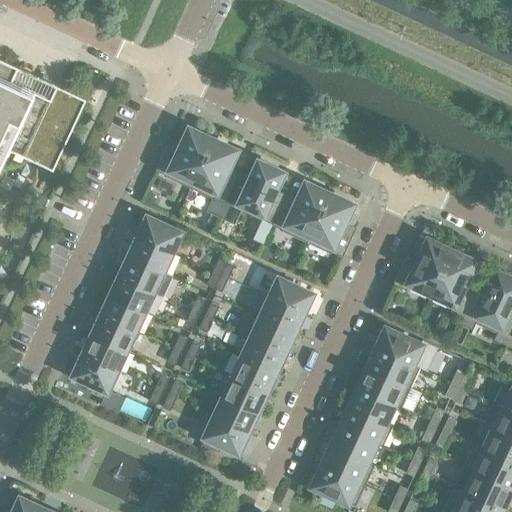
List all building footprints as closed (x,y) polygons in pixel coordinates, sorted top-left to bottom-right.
[(0,144),(50,167),(50,168),(53,169),(56,164),(84,104),(87,98),(83,97),(18,67),(0,58),(0,144)] [(191,187),(213,138),(190,127),(178,151),(167,146),(156,168),(168,174),(167,176),(191,187)] [(226,173),(237,149),(213,138),(191,187),(214,198),(215,196),(226,201),(237,179),(226,173)] [(273,223),(283,200),(272,195),(284,170),(259,159),(240,201),(264,212),(261,217),(273,223)] [(307,241),(330,192),(306,181),(294,206),(283,200),(273,223),(284,228),(283,230),(307,241)] [(149,190),(144,201),(156,207),(161,196),(149,190)] [(307,241),(331,252),(331,250),(343,256),(353,233),(342,228),(353,203),(330,192),(307,241)] [(172,251),(181,231),(148,215),(138,235),(172,251)] [(162,271),(172,251),(138,235),(129,255),(162,271)] [(432,292),(452,249),(428,238),(418,260),(416,264),(405,258),(394,283),(407,289),(410,282),(432,292)] [(265,245),(260,255),(272,260),(276,250),(265,245)] [(476,260),(452,249),(432,292),(454,303),(451,309),(463,315),(475,291),(464,286),(476,260)] [(173,275),(162,271),(129,255),(120,275),(153,290),(163,295),(173,275)] [(221,274),(227,260),(219,257),(213,270),(221,274)] [(235,264),(227,260),(221,274),(228,278),(235,264)] [(214,287),(221,274),(213,270),(207,284),(214,287)] [(475,291),(463,315),(460,322),(473,328),(476,322),(497,332),(494,338),(507,344),(511,332),(511,308),(510,308),(511,304),(511,276),(498,270),(486,296),(475,291)] [(222,291),(228,278),(221,274),(214,287),(222,291)] [(144,310),(153,290),(120,275),(111,294),(144,310)] [(313,292),(279,276),(270,297),(303,312),(313,292)] [(135,329),(144,310),(111,294),(102,314),(135,329)] [(200,312),(206,299),(198,295),(192,308),(200,312)] [(294,332),(303,312),(270,297),(261,316),(294,332)] [(219,305),(211,301),(205,314),(213,318),(219,305)] [(193,325),(200,312),(192,308),(186,321),(193,325)] [(126,349),(135,329),(102,314),(92,333),(126,349)] [(207,332),(213,318),(205,314),(199,328),(207,332)] [(294,332),(261,316),(251,336),(285,351),(294,332)] [(413,363),(422,343),(386,326),(385,330),(381,338),(383,340),(379,348),(420,367),(420,366),(413,363)] [(117,369),(126,349),(92,333),(83,353),(117,369)] [(181,351),(188,338),(180,334),(173,347),(181,351)] [(276,371),(285,351),(251,336),(242,355),(276,371)] [(201,344),(193,340),(187,354),(195,357),(201,344)] [(425,365),(440,369),(447,346),(432,342),(425,365)] [(175,364),(181,351),(173,347),(167,361),(175,364)] [(420,367),(379,348),(376,356),(373,355),(369,364),(368,366),(411,386),(420,367)] [(104,397),(117,369),(83,353),(74,374),(90,381),(86,389),(104,397)] [(189,371),(195,357),(187,354),(181,367),(189,371)] [(276,371),(242,355),(233,375),(267,391),(276,371)] [(411,386),(368,366),(367,369),(363,378),(365,379),(361,387),(402,406),(411,386)] [(459,385),(465,373),(465,372),(457,368),(451,381),(459,385)] [(163,390),(169,377),(161,373),(155,386),(163,390)] [(467,390),(473,377),(465,373),(459,385),(459,386),(467,390)] [(267,391),(233,375),(224,394),(258,410),(267,391)] [(183,383),(175,379),(169,393),(177,396),(183,383)] [(453,398),(459,386),(459,385),(451,381),(445,395),(453,398)] [(511,386),(503,382),(493,402),(511,411),(511,386)] [(157,403),(163,390),(155,386),(149,400),(157,403)] [(461,403),(467,390),(459,386),(453,398),(453,400),(461,403)] [(108,387),(103,401),(121,408),(126,393),(108,387)] [(402,406),(361,387),(357,395),(355,394),(351,403),(349,405),(385,422),(394,403),(401,407),(402,406)] [(170,410),(177,396),(169,393),(162,406),(170,410)] [(258,410),(224,394),(215,414),(249,430),(258,410)] [(511,411),(493,402),(484,423),(511,436),(511,411)] [(385,422),(349,405),(348,408),(344,417),(347,418),(343,426),(376,442),(385,422)] [(438,423),(444,410),(436,406),(430,419),(438,423)] [(215,414),(202,443),(219,451),(223,443),(239,450),(249,430),(215,414)] [(450,433),(456,419),(448,416),(442,429),(450,433)] [(432,436),(438,423),(430,419),(424,433),(432,436)] [(511,436),(484,423),(483,424),(490,427),(482,446),(474,443),(474,444),(511,461),(511,436)] [(367,460),(376,442),(343,426),(339,434),(337,433),(333,442),(332,442),(331,444),(374,465),(375,464),(367,460)] [(444,446),(450,433),(442,429),(436,442),(444,446)] [(374,465),(331,444),(330,447),(326,456),(328,457),(325,465),(365,484),(374,465)] [(511,461),(474,444),(464,465),(511,486),(511,461)] [(420,462),(426,449),(418,445),(412,459),(420,462)] [(437,461),(429,457),(423,470),(431,474),(437,461)] [(414,476),(420,462),(412,459),(406,472),(414,476)] [(356,505),(365,484),(325,465),(321,474),(318,472),(314,481),(312,485),(322,489),(317,501),(333,509),(338,497),(356,505)] [(511,487),(511,486),(464,465),(471,469),(462,487),(455,484),(455,485),(500,506),(504,498),(506,499),(510,490),(511,487)] [(425,487),(431,474),(423,470),(417,483),(425,487)] [(402,501),(408,488),(400,484),(394,498),(402,501)] [(497,511),(500,506),(455,485),(445,506),(458,511),(497,511)] [(38,511),(41,506),(20,496),(13,511),(12,511),(5,509),(3,511),(38,511)] [(389,511),(396,511),(402,501),(394,498),(388,511),(389,511)] [(404,511),(412,511),(418,502),(410,498),(404,511)]
